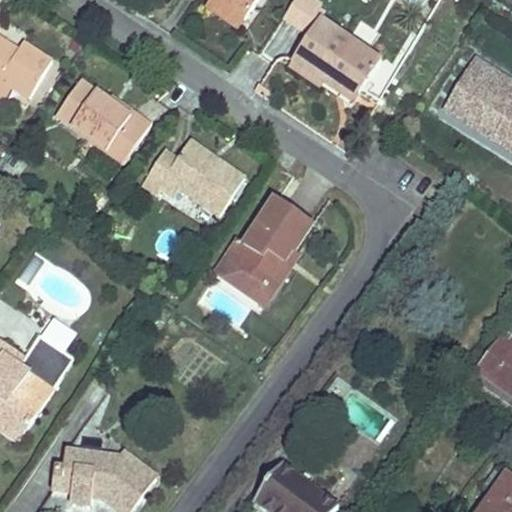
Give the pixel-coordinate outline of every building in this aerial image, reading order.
[(213,0),(246,22),(260,0),(213,0)] [(298,0),(286,19),(306,33),(320,13),(323,8),(311,0),(298,0)] [(210,10),(240,30),(246,22),(215,2),(210,10)] [(326,16),(320,13),(306,33),(312,36),(322,22),(326,16)] [(295,62),(326,83),(332,75),(361,95),(382,63),(322,22),(295,62)] [(31,100),(53,64),(24,46),(20,53),(17,58),(11,54),(14,48),(0,39),(0,33),(1,33),(0,32),(0,86),(5,79),(10,83),(8,86),(13,90),(31,100)] [(17,58),(20,53),(14,48),(11,54),(17,58)] [(326,83),(295,62),(291,67),(323,88),(326,83)] [(326,83),(355,103),(361,95),(332,75),(326,83)] [(13,90),(8,86),(10,83),(5,79),(0,86),(0,98),(6,102),(13,90)] [(135,123),(110,104),(82,84),(57,119),(88,140),(124,166),(152,126),(140,117),(135,123)] [(274,96),(259,86),(256,92),(271,102),(274,96)] [(511,103),(490,90),(487,95),(511,110),(511,103)] [(511,110),(487,95),(468,126),(495,143),(511,153),(511,110)] [(140,117),(113,98),(110,104),(135,123),(140,117)] [(214,166),(217,161),(191,144),(188,149),(214,166)] [(221,218),(246,181),(217,161),(214,166),(188,149),(179,163),(165,154),(148,179),(163,189),(167,183),(180,191),(220,218),(221,218)] [(158,196),(163,189),(148,179),(144,187),(158,196)] [(176,198),(180,191),(167,183),(163,189),(176,198)] [(275,204),(245,249),(251,253),(238,272),(268,292),(293,255),(295,256),(313,229),(275,204)] [(293,255),(268,292),(238,272),(251,253),(245,249),(239,245),(217,277),(229,285),(258,306),(263,308),(265,310),(299,259),(295,256),(293,255)] [(0,432),(19,446),(60,384),(52,379),(67,356),(40,339),(24,364),(19,371),(4,361),(9,353),(0,347),(0,401),(8,407),(3,415),(0,419),(0,432)] [(499,340),(476,373),(477,373),(511,397),(511,340),(508,347),(499,340)] [(24,364),(9,353),(4,361),(19,371),(24,364)] [(60,384),(75,362),(67,356),(52,379),(60,384)] [(485,389),(511,407),(511,397),(477,373),(470,384),(482,393),(485,389)] [(8,407),(0,401),(0,412),(3,415),(8,407)] [(103,496),(102,501),(116,511),(134,511),(158,480),(124,456),(120,461),(67,454),(65,471),(56,469),(53,493),(73,496),(72,508),(92,511),(93,500),(94,495),(103,496)] [(336,511),(339,509),(283,466),(255,502),(268,511),(336,511)] [(498,472),(485,490),(495,497),(508,479),(498,472)] [(495,497),(484,511),(511,511),(511,482),(508,479),(495,497)]
